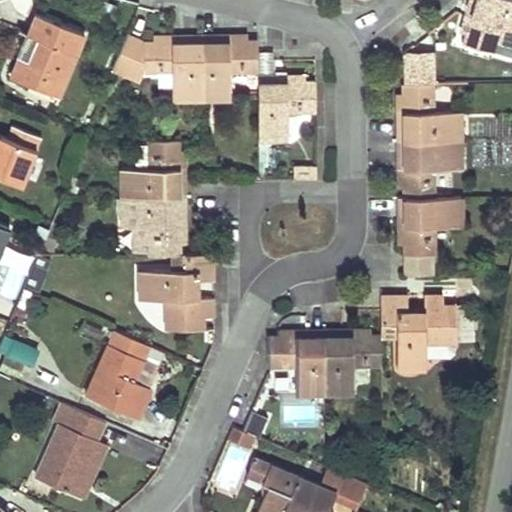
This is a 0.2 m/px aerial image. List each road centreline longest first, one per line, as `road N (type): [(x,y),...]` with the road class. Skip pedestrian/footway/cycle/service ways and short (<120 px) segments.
road 1 (residential): [(155,507),(188,463),(260,299),(278,280),(326,265),(348,245),(350,72),(340,43)]
road 2 (unknown): [(257,305),(262,214),(306,180),(352,182)]
road 3 (residential): [(222,0),(322,25),(340,43)]
